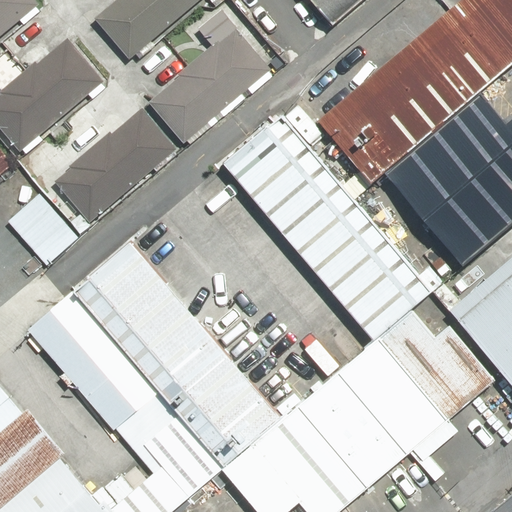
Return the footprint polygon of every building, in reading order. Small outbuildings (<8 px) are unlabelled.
[(44,0),(0,0),(0,38),(45,1),(44,0)] [(116,0),(95,19),(132,59),(198,0),(116,0)] [(365,0),(314,0),(336,25),(365,0)] [(511,62),(511,0),(455,0),(321,113),(375,176),(386,167),(480,89),(511,62)] [(245,24),(157,94),(192,138),(280,67),(245,24)] [(71,37),(0,96),(0,119),(24,148),(107,79),(71,37)] [(511,226),(511,115),(506,120),(480,89),(386,167),(467,264),(511,226)] [(146,104),(57,181),(91,219),(179,143),(146,104)] [(434,289),(284,115),(232,159),(382,334),(434,289)] [(0,144),(0,181),(18,169),(0,144)] [(38,191),(10,216),(48,259),(77,234),(38,191)] [(75,284),(227,461),(285,413),(132,235),(75,284)] [(511,254),(458,301),(511,363),(511,254)] [(339,511),(506,375),(434,289),(382,334),(285,413),(227,461),(270,511),(282,511),(303,495),(316,511),(339,511)] [(168,511),(227,461),(86,300),(41,338),(156,470),(115,506),(107,511),(168,511)] [(0,511),(107,511),(115,506),(0,373),(0,511)] [(416,511),(397,486),(384,496),(396,511),(416,511)]
